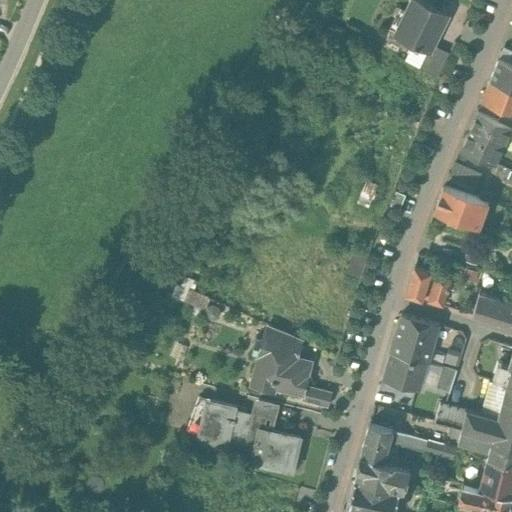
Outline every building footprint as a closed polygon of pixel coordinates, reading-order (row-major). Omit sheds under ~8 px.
[(447,11),(425,0),(412,0),(396,33),(427,49),(428,50),(432,42),(447,11)] [(449,50),(432,42),(428,50),(427,49),(419,65),(437,74),(449,50)] [(511,61),(499,57),(490,79),(511,87),(511,61)] [(511,87),(490,79),(482,99),(511,110),(511,87)] [(511,119),(511,110),(482,99),(477,110),(510,125),(511,119)] [(510,125),(477,110),(477,111),(459,148),(495,162),(511,126),(510,125)] [(511,154),(508,153),(502,165),(511,168),(511,154)] [(488,200),(444,183),(434,209),(441,212),(462,219),(479,226),(488,200)] [(406,192),(396,187),(390,202),(400,206),(406,192)] [(462,219),(441,212),(426,254),(448,260),(462,219)] [(511,252),(493,247),(490,257),(487,270),(499,273),(511,277),(511,252)] [(490,257),(469,252),(465,264),(487,270),(490,257)] [(431,269),(415,264),(406,292),(423,297),(428,298),(428,299),(443,304),(448,288),(449,286),(448,286),(452,275),(437,271),(431,270),(431,269)] [(179,277),(173,293),(203,305),(209,289),(179,277)] [(511,300),(481,290),(474,314),(511,326),(511,300)] [(439,323),(402,312),(390,348),(428,359),(439,323)] [(295,333),(269,322),(266,336),(266,337),(292,343),(295,333)] [(292,343),(266,337),(266,336),(256,334),(252,350),(259,352),(251,381),(274,386),(275,383),(303,390),(305,381),(307,373),(303,372),(307,357),(294,353),(296,346),(292,345),(292,343)] [(447,347),(444,361),(456,364),(459,350),(447,347)] [(428,359),(390,348),(382,375),(393,378),(392,379),(404,382),(404,381),(420,386),(428,359)] [(442,363),(436,385),(450,389),(456,368),(442,363)] [(497,399),(502,381),(487,376),(478,411),(491,414),(491,413),(498,414),(502,400),(497,399)] [(332,389),(305,381),(303,390),(301,396),(328,403),(332,389)] [(511,383),(505,382),(502,381),(497,399),(502,400),(498,414),(491,413),(491,414),(478,411),(440,400),(435,417),(454,423),(495,434),(493,440),(511,445),(511,383)] [(264,408),(253,405),(252,409),(235,405),(236,401),(211,395),(201,435),(227,441),(228,437),(254,443),(251,457),(293,467),(301,432),(261,423),(264,408)] [(418,413),(375,401),(369,420),(412,433),(418,413)] [(412,433),(369,420),(360,452),(383,458),(388,444),(405,443),(424,448),(428,438),(412,433)] [(511,445),(493,440),(495,434),(454,423),(451,433),(459,436),(458,438),(490,448),(488,455),(511,460),(511,445)] [(455,446),(442,442),(439,451),(452,456),(455,446)] [(383,458),(360,452),(356,466),(357,466),(354,476),(400,487),(404,488),(410,466),(383,458)] [(511,460),(488,455),(481,481),(470,477),(472,470),(457,466),(454,479),(462,481),(480,487),(511,494),(511,460)] [(393,511),(400,487),(354,476),(348,504),(379,511),(393,511)] [(511,494),(480,487),(462,481),(458,501),(472,504),(509,511),(511,495),(511,494)]
